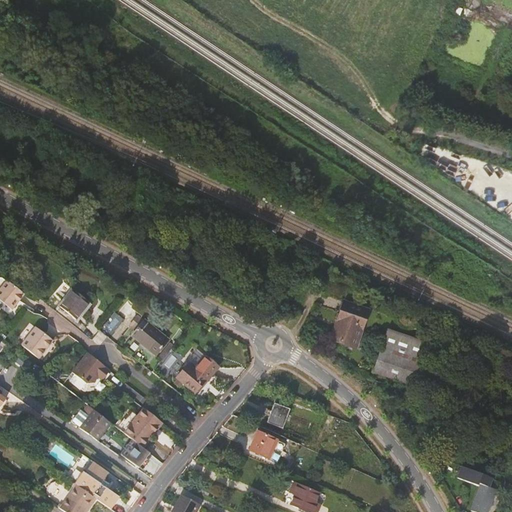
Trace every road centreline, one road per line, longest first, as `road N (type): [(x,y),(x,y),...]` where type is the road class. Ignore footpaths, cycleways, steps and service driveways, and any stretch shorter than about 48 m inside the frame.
road 1 (residential): [(276,345),(0,196)]
road 2 (residential): [(436,511),(377,425),(276,345)]
road 3 (residential): [(140,511),(276,345)]
road 4 (unknown): [(156,489),(0,386)]
